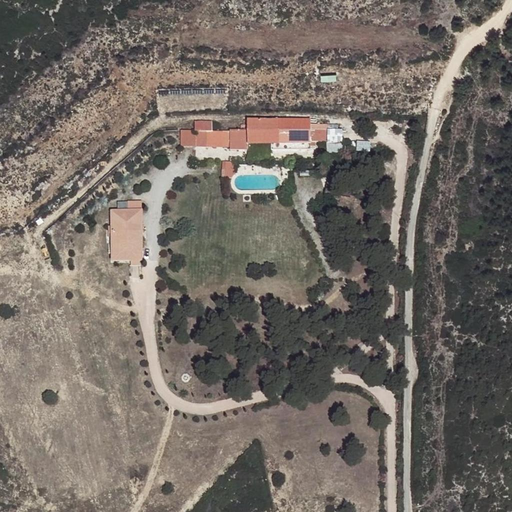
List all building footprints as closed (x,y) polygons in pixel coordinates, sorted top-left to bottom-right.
[(197,122),(198,132),(199,132),(207,131),(215,131),(214,121),(197,122)] [(346,124),(330,125),(331,137),(345,136),(346,136),(346,124)] [(345,136),(331,137),(330,125),(317,125),(293,126),(259,128),(251,128),(251,142),(274,141),(302,139),(318,139),(318,138),(330,137),(331,149),(345,148),(345,136)] [(207,131),(199,132),(200,147),(234,145),(234,148),(251,147),(251,142),(251,128),(244,129),(231,130),(215,131),(207,131)] [(334,204),(324,210),(330,223),(341,217),(334,204)] [(141,218),(111,217),(110,267),(140,268),(141,218)]
